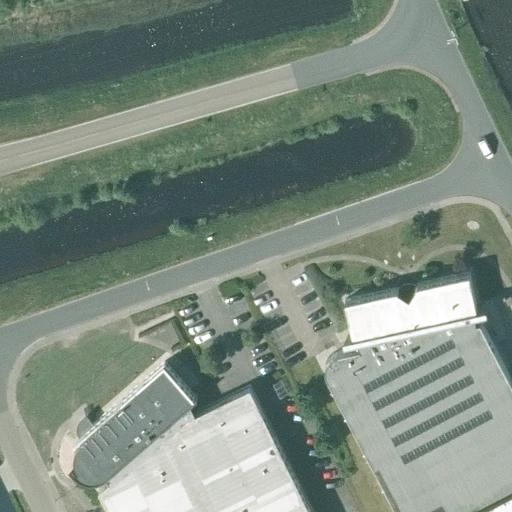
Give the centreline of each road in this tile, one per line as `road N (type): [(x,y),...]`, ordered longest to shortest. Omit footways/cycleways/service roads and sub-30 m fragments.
road 1 (unclassified): [(0,338),(499,167)]
road 2 (unclassified): [(438,34),(0,161)]
road 3 (unclassified): [(499,167),(438,34)]
